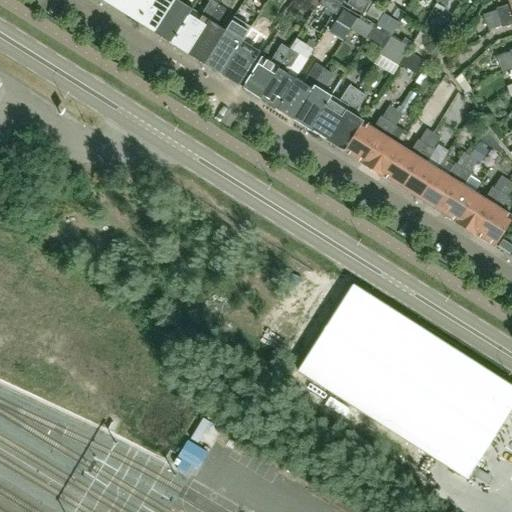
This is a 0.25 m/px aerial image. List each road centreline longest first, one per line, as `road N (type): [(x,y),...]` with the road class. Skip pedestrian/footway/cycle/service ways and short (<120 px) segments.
road 1 (tertiary): [(511,356),(0,35)]
road 2 (residential): [(73,0),(511,275)]
